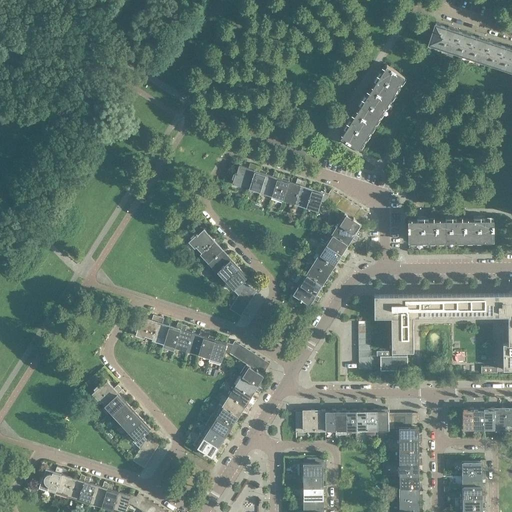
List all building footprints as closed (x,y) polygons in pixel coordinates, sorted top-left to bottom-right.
[(449,35),(447,35),(449,28),(435,23),(429,41),(430,42),(430,41),(434,42),(434,43),(448,48),(448,47),(450,39),(448,38),(449,35)] [(460,52),(466,33),(454,29),(451,36),(449,35),(448,38),(450,39),(448,47),(452,48),(452,49),(460,52)] [(479,45),(477,45),(479,37),(466,33),(460,52),(461,51),(464,52),(464,53),(478,57),(480,49),(478,48),(479,45)] [(490,62),(496,43),(484,39),(481,46),(479,45),(478,48),(480,49),(478,57),(482,58),(482,59),(490,62)] [(509,55),(507,55),(509,47),(496,43),(490,62),(491,61),(495,62),(494,63),(508,67),(511,59),(508,58),(509,55)] [(389,100),(404,75),(386,64),(382,72),(379,70),(373,80),(375,81),(371,88),(389,100)] [(374,123),(389,100),(371,88),(366,95),(364,94),(358,104),(360,105),(356,112),(374,123)] [(358,148),(374,123),(356,112),(351,119),(349,118),(343,127),(345,129),(340,136),(358,148)] [(248,186),(255,164),(250,162),(248,169),(246,168),(247,167),(239,164),(236,172),(234,171),(234,173),(235,173),(232,183),(241,186),(241,184),(248,186)] [(260,190),(265,175),(266,173),(259,171),(261,166),(255,164),(248,186),(260,190)] [(272,194),(279,172),(274,170),(273,175),(266,173),(265,175),(260,190),(272,194)] [(283,198),(288,182),(289,180),(282,178),(283,173),(279,172),(272,194),(283,198)] [(294,201),(302,179),(297,178),(296,183),(289,180),(288,182),(283,198),(294,201)] [(306,205),(311,190),(311,188),(305,186),(306,181),(302,179),(294,201),(306,205)] [(324,202),(326,197),(328,193),(318,190),(311,188),(311,190),(306,205),(318,209),(320,202),(321,202),(321,201),(324,202)] [(329,203),(335,193),(330,190),(328,193),(326,197),(324,202),(329,203)] [(334,206),(340,196),(335,193),(329,203),(334,206)] [(339,209),(345,199),(340,196),(334,206),(339,209)] [(344,212),(350,202),(345,199),(339,209),(344,212)] [(349,216),(355,206),(350,202),(344,212),(346,214),(349,216)] [(354,219),(360,209),(355,206),(349,216),(354,219)] [(359,222),(366,212),(360,209),(354,219),(359,222)] [(361,223),(359,222),(354,219),(349,216),(346,214),(339,224),(358,236),(361,232),(357,230),(361,223)] [(437,240),(437,219),(428,219),(428,216),(417,216),(417,219),(408,219),(408,240),(437,240)] [(465,240),(465,218),(456,219),(456,216),(445,216),(445,219),(437,219),(437,240),(465,240)] [(493,239),(493,218),(484,218),(484,216),(473,216),(473,218),(465,218),(465,240),(493,239)] [(358,236),(339,224),(333,234),(348,244),(352,238),(356,240),(358,236)] [(201,252),(218,237),(214,232),(209,237),(208,235),(209,234),(204,228),(198,234),(196,232),(195,233),(196,234),(188,241),(194,248),(196,246),(201,252)] [(344,250),(348,244),(333,234),(327,244),(345,256),(349,253),(344,250)] [(223,249),(218,244),(222,240),(218,237),(201,252),(210,261),(223,249)] [(345,256),(327,244),(320,254),(335,264),(339,258),(343,261),(345,256)] [(218,270),(234,255),(231,251),(228,254),(223,249),(210,261),(218,270)] [(331,270),(335,264),(320,254),(314,265),(333,277),(336,273),(331,270)] [(226,279),(239,267),(234,261),(238,258),(234,255),(218,270),(226,279)] [(333,277),(314,265),(307,275),(322,284),(326,278),(330,281),(333,277)] [(243,279),(247,276),(239,267),(226,279),(234,288),(237,286),(243,279)] [(319,290),(322,284),(307,275),(301,285),(320,297),(323,293),(319,290)] [(241,290),(242,288),(246,282),(243,279),(237,286),(241,290)] [(256,289),(248,284),(246,282),(242,288),(252,294),(256,289)] [(320,297),(301,285),(294,295),(300,299),(299,300),(301,301),(302,300),(309,305),(313,298),(318,301),(320,297)] [(252,294),(242,288),(241,290),(239,293),(249,299),(252,294)] [(249,299),(239,293),(236,298),(246,304),(249,299)] [(511,293),(375,295),(375,294),(374,294),(374,316),(375,316),(391,316),(391,350),(392,350),(392,355),(395,355),(395,350),(413,350),(413,316),(440,316),(508,315),(508,342),(503,342),(503,369),(511,368),(511,293)] [(246,304),(236,298),(233,303),(243,309),(246,304)] [(243,309),(233,303),(229,308),(240,315),(243,309)] [(152,338),(159,316),(153,314),(151,320),(149,320),(150,318),(142,316),(140,324),(137,323),(137,324),(138,325),(135,335),(144,337),(145,335),(152,338)] [(164,342),(169,326),(169,324),(162,322),(164,317),(159,316),(152,338),(164,342)] [(175,345),(182,324),(178,322),(176,327),(169,324),(169,326),(164,342),(175,345)] [(187,349),(192,334),(192,332),(185,329),(187,325),(182,324),(175,345),(187,349)] [(198,352),(205,331),(201,329),(199,334),(192,332),(192,334),(187,349),(198,352)] [(210,356),(214,341),(215,339),(208,337),(210,332),(205,331),(198,352),(210,356)] [(224,352),(227,342),(222,341),(215,339),(214,341),(210,356),(222,360),(224,352)] [(229,349),(232,344),(227,342),(224,352),(225,353),(225,351),(228,352),(229,349)] [(232,355),(239,345),(233,342),(232,344),(229,349),(228,352),(232,355)] [(237,358),(244,348),(239,345),(232,355),(237,358)] [(242,361),(249,351),(244,348),(237,358),(242,361)] [(247,364),(254,354),(249,351),(242,361),(247,364)] [(252,367),(259,357),(254,354),(247,364),(249,366),(252,367)] [(395,355),(392,355),(380,356),(380,370),(407,370),(407,355),(395,355)] [(257,371),(264,361),(259,357),(252,367),(257,371)] [(263,374),(269,364),(264,361),(257,371),(263,374)] [(257,371),(252,367),(249,366),(243,376),(262,388),(265,384),(261,381),(265,375),(263,374),(257,371)] [(262,388),(243,376),(236,386),(252,396),(255,390),(260,392),(262,388)] [(105,404),(122,389),(118,384),(113,388),(112,387),(113,386),(107,380),(101,385),(99,383),(98,385),(99,386),(92,393),(98,399),(99,398),(105,404)] [(248,402),(252,396),(236,386),(230,396),(249,408),(252,404),(248,402)] [(126,401),(121,396),(125,392),(122,389),(105,404),(113,413),(126,401)] [(249,408),(230,396),(223,406),(239,416),(243,410),(247,413),(249,408)] [(121,422),(138,407),(135,403),(131,406),(126,401),(113,413),(121,422)] [(235,422),(239,416),(223,406),(217,416),(236,428),(239,425),(235,422)] [(505,427),(504,409),(505,409),(505,406),(501,406),(501,409),(494,409),(494,427),(505,427)] [(129,431),(143,419),(138,413),(141,410),(138,407),(121,422),(129,431)] [(473,427),(473,409),(473,407),(469,407),(469,409),(462,409),(463,427),(473,427)] [(484,427),(484,409),(484,407),(480,407),(480,409),(473,409),(473,427),(484,427)] [(494,427),(494,409),(494,407),(490,407),(490,409),(484,409),(484,427),(494,427)] [(325,429),(325,411),(325,408),(321,408),(321,411),(314,411),(314,429),(325,429)] [(335,429),(335,411),(335,408),(331,408),(331,411),(325,411),(325,429),(335,429)] [(346,429),(345,411),(346,411),(346,408),(342,408),(342,411),(335,411),(335,429),(346,429)] [(356,428),(356,410),(356,408),(352,408),(352,410),(346,411),(345,411),(346,429),(356,428)] [(367,428),(366,410),(367,410),(367,408),(363,408),(363,410),(356,410),(356,428),(367,428)] [(377,428),(377,410),(377,408),(373,408),(373,410),(367,410),(366,410),(367,428),(377,428)] [(388,427),(388,415),(388,408),(384,408),(384,410),(377,410),(377,428),(388,428),(388,427)] [(314,429),(314,411),(314,409),(310,409),(310,411),(303,411),(304,429),(314,429)] [(304,429),(303,411),(295,411),(296,431),(304,431),(304,429)] [(236,428),(217,416),(211,426),(226,436),(230,430),(234,433),(236,428)] [(147,431),(151,428),(143,419),(129,431),(138,440),(147,431)] [(222,442),(226,436),(211,426),(204,437),(223,449),(226,445),(222,442)] [(417,436),(417,427),(411,427),(405,427),(400,427),(400,439),(418,439),(418,440),(422,440),(421,436),(417,436)] [(144,442),(146,440),(149,434),(147,431),(138,440),(137,441),(141,446),(142,445),(144,442)] [(159,441),(152,437),(149,434),(146,440),(156,446),(159,441)] [(223,449),(204,437),(198,447),(204,451),(203,452),(204,453),(205,452),(213,457),(217,450),(221,453),(223,449)] [(418,448),(418,440),(418,439),(400,439),(400,451),(418,451),(418,452),(422,452),(422,448),(418,448)] [(156,446),(146,440),(144,442),(142,445),(152,451),(156,446)] [(142,445),(141,446),(139,450),(149,456),(152,451),(142,445)] [(203,452),(204,451),(198,447),(195,452),(201,456),(203,452)] [(149,456),(139,450),(136,455),(146,461),(149,456)] [(418,460),(418,452),(418,451),(400,451),(400,463),(418,463),(418,464),(422,464),(422,460),(418,460)] [(146,461),(136,455),(133,460),(143,466),(146,461)] [(481,472),(481,464),(485,464),(485,459),(480,459),(480,461),(463,461),(463,473),(481,473),(481,472)] [(322,473),(322,465),(326,465),(326,461),(322,461),(322,462),(317,462),(304,462),(304,475),(322,474),(322,473)] [(418,472),(418,464),(418,463),(400,463),(400,475),(418,475),(418,476),(422,476),(422,472),(418,472)] [(55,490),(62,468),(57,466),(55,472),(53,471),(53,470),(46,468),(43,475),(41,475),(40,476),(42,477),(39,486),(48,489),(48,487),(55,490)] [(67,493),(72,478),(73,476),(66,474),(67,469),(62,468),(55,490),(67,493)] [(481,484),(481,476),(485,476),(485,471),(481,472),(481,473),(463,473),(463,485),(481,485),(481,484)] [(322,486),(322,485),(322,477),(326,477),(326,473),(322,473),(322,474),(304,475),(304,487),(322,486)] [(79,497),(85,476),(81,474),(80,478),(73,476),(72,478),(67,493),(79,497)] [(418,484),(418,476),(418,475),(400,475),(401,487),(418,487),(418,488),(422,488),(422,484),(418,484)] [(90,501),(95,485),(96,483),(89,481),(90,476),(85,476),(79,497),(90,501)] [(102,485),(96,483),(95,485),(90,501),(102,504),(108,483),(104,481),(102,485)] [(113,508),(118,492),(119,490),(112,488),(113,484),(108,483),(102,504),(113,508)] [(481,496),(481,488),(485,488),(485,484),(481,484),(481,485),(463,485),(463,497),(481,497),(481,496)] [(322,497),(322,489),(326,489),(326,485),(322,485),(322,486),(304,487),(304,499),(322,498),(322,497)] [(418,496),(418,488),(418,487),(401,487),(401,499),(418,499),(418,500),(422,500),(422,496),(418,496)] [(127,505),(130,494),(125,492),(125,493),(119,490),(118,492),(113,508),(125,511),(127,505)] [(136,507),(142,497),(137,493),(136,496),(132,501),(131,504),(132,504),(136,507)] [(132,501),(136,496),(130,494),(127,505),(128,505),(129,503),(131,504),(132,501)] [(481,509),(481,508),(481,500),(485,500),(485,496),(481,496),(481,497),(463,497),(463,509),(481,509)] [(141,510),(147,500),(142,497),(136,507),(141,510)] [(322,510),(322,509),(322,501),(326,501),(326,497),(322,497),(322,498),(304,499),(304,511),(322,510)] [(418,508),(418,500),(418,499),(401,499),(401,511),(418,511),(422,511),(422,508),(418,508)] [(144,511),(146,511),(152,503),(147,500),(141,510),(144,511)] [(153,511),(157,506),(152,503),(146,511),(153,511)]
